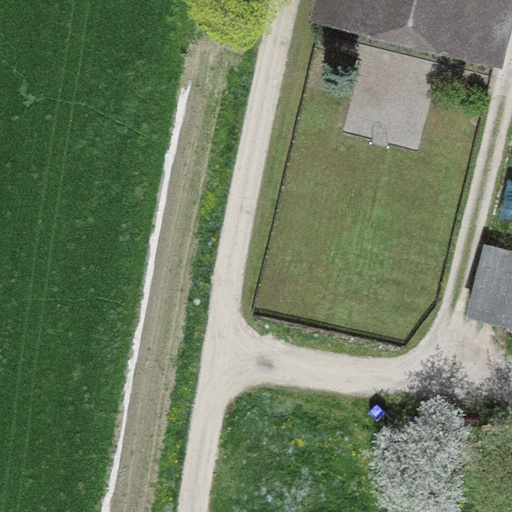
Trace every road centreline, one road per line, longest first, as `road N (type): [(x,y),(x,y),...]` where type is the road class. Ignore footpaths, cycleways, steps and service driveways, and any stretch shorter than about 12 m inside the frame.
road 1 (track): [(207,511),(236,368),(237,313),(308,0)]
road 2 (track): [(236,368),(439,392),(490,357)]
